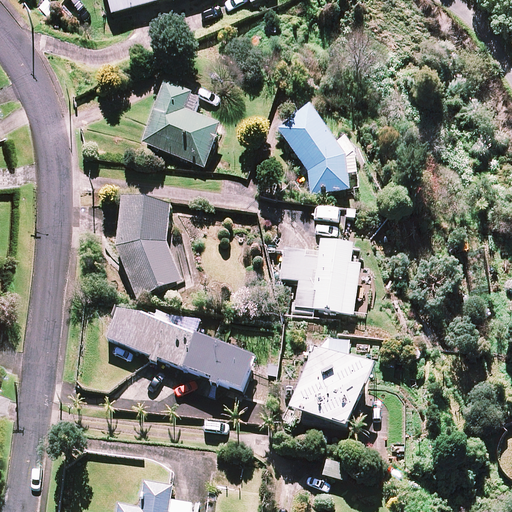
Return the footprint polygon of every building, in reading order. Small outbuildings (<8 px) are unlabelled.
[(180,0),(108,0),(113,18),(180,0)] [(199,105),(167,92),(145,149),(206,172),(221,132),(193,121),(199,105)] [(350,195),(350,180),(358,180),(356,158),(345,143),(336,149),(335,147),(310,113),(279,136),(308,174),(309,197),(350,195)] [(182,287),(173,265),(168,250),(171,213),(127,210),(122,259),(138,303),(182,287)] [(317,318),(318,315),(354,319),(355,308),(364,309),(366,293),(358,293),(361,272),(352,271),(354,247),(321,244),(320,256),(285,252),(282,282),(298,284),(295,306),(294,316),(317,318)] [(187,324),(185,326),(159,316),(156,322),(123,309),(109,344),(151,361),(149,367),(158,371),(161,365),(211,385),(209,391),(219,395),(221,389),(243,397),(256,365),(197,342),(202,330),(187,324)] [(352,352),(331,343),(324,360),(317,356),(291,415),(347,439),(374,378),(345,366),(352,352)] [(353,471),(329,464),(325,479),(348,486),(353,471)] [(170,511),(173,495),(148,491),(144,511),(170,511)]
